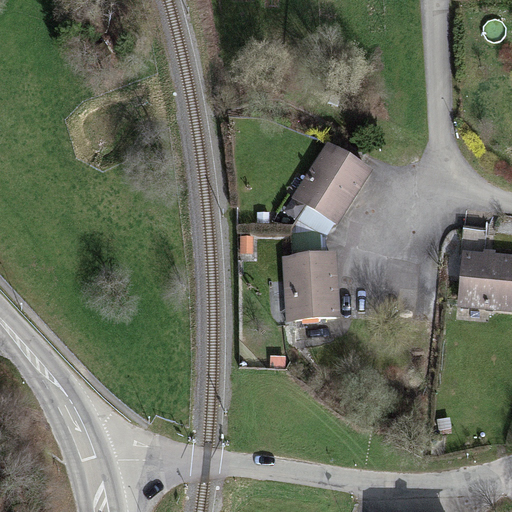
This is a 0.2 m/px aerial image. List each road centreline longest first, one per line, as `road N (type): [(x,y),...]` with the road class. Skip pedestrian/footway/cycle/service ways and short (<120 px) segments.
road 1 (unclassified): [(511,468),(412,485),(145,459),(90,462)]
road 2 (residential): [(511,206),(456,187),(434,133),(431,0)]
road 3 (tertiary): [(90,462),(55,388),(0,319)]
